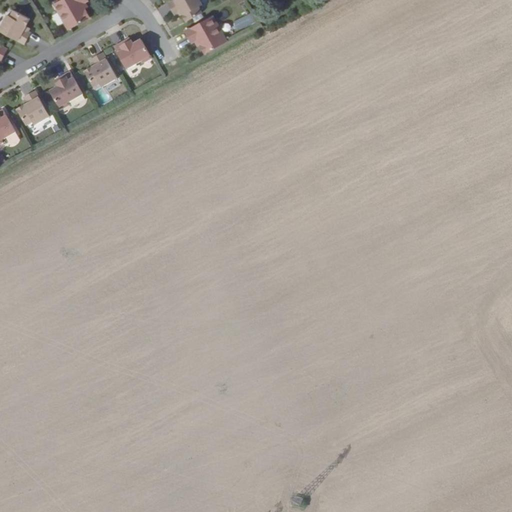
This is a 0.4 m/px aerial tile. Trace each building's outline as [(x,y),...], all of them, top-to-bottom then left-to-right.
[(85,8),(86,8),(84,2),(87,0),(59,0),(54,3),(69,29),(90,17),(85,8)] [(187,21),(203,13),(200,6),(203,4),(200,0),(173,0),(169,3),(175,14),(178,13),(181,10),(183,14),(187,21)] [(31,31),(28,30),(24,28),(26,25),(30,18),(14,9),(11,15),(8,13),(0,27),(0,29),(25,43),(31,31)] [(201,45),(206,53),(227,42),(213,16),(185,31),(192,42),(196,39),(200,45),(201,45)] [(238,26),(250,24),(248,18),(237,20),(238,26)] [(128,43),(127,40),(114,47),(127,69),(142,61),(143,63),(152,58),(142,40),(134,44),(132,41),(128,43)] [(95,66),(92,68),(85,71),(94,87),(100,84),(102,87),(118,78),(103,53),(92,59),(94,62),(95,66)] [(71,71),(59,78),(60,81),(57,83),(59,87),(51,91),(61,109),(70,104),(69,102),(83,94),(71,71)] [(25,97),(26,100),(28,103),(25,105),(18,109),(27,125),(33,122),(35,125),(50,116),(36,91),(25,97)] [(3,109),(0,110),(0,143),(3,142),(2,140),(16,132),(3,109)]
